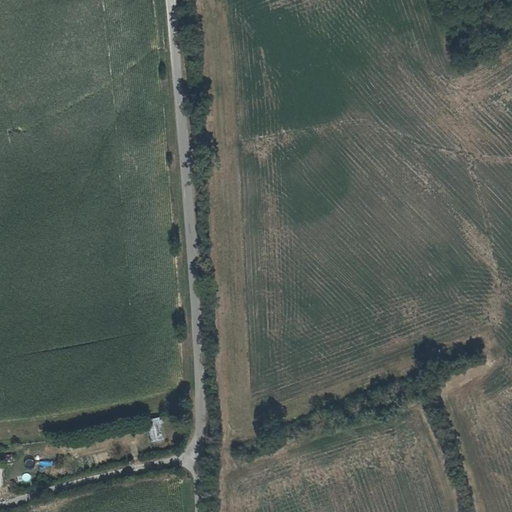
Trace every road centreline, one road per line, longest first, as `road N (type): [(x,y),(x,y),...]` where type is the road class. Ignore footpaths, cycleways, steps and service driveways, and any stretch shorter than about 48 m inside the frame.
road 1 (unclassified): [(167,0),(196,327),(197,458)]
road 2 (residential): [(197,458),(51,488),(0,510)]
